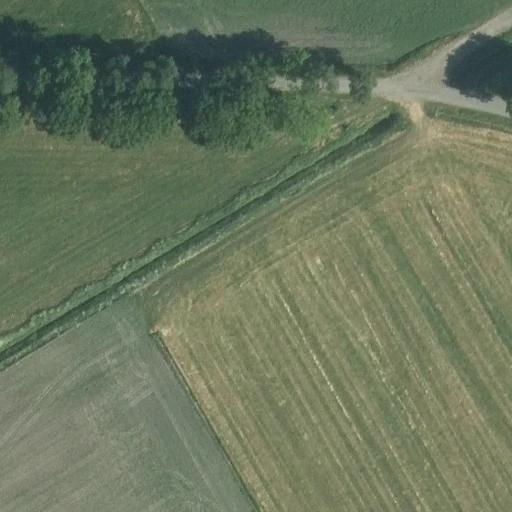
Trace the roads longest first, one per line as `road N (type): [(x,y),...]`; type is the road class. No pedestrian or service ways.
road 1 (unclassified): [(511,109),(421,89),(0,74)]
road 2 (track): [(511,15),(437,62),(421,89),(418,126)]
